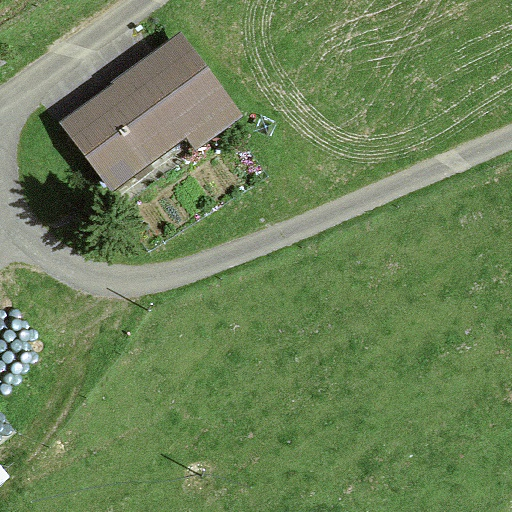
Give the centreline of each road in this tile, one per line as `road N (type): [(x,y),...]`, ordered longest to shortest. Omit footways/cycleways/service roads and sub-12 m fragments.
road 1 (unclassified): [(511,135),(147,277),(87,274),(57,259),(26,233),(0,189)]
road 2 (unclassified): [(0,116),(147,0)]
